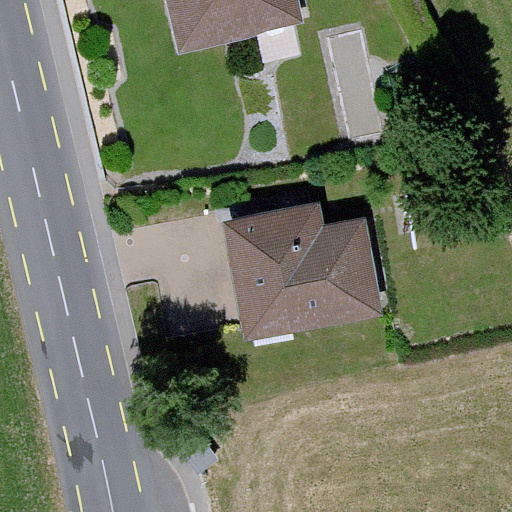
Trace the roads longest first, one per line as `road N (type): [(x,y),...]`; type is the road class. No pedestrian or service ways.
road 1 (secondary): [(0,60),(95,511)]
road 2 (unknown): [(49,295),(259,266)]
